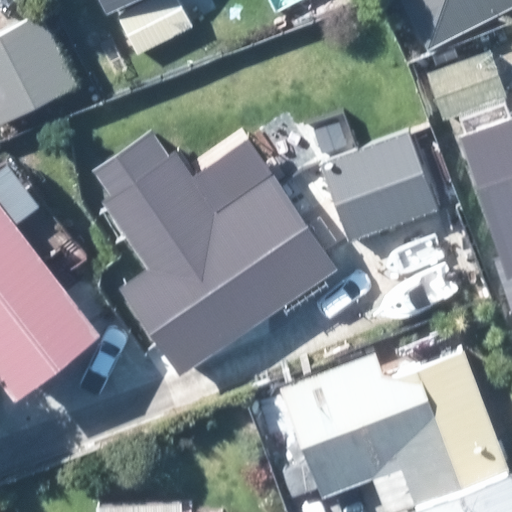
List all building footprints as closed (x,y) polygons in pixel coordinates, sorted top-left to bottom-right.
[(0,0),(0,12),(6,9),(19,0),(0,0)] [(94,0),(101,11),(120,0),(94,0)] [(410,0),(428,38),(511,0),(410,0)] [(0,115),(69,80),(35,12),(0,29),(0,115)] [(500,91),(495,78),(483,43),(421,66),(438,114),(493,94),(500,91)] [(511,107),(446,131),(511,314),(511,107)] [(398,123),(316,151),(345,233),(427,205),(398,123)] [(262,168),(208,205),(168,147),(96,196),(143,265),(114,285),(173,371),(328,264),(262,168)] [(0,182),(0,366),(15,386),(103,321),(0,182)] [(511,511),(511,501),(466,369),(458,346),(396,369),(378,375),(370,352),(281,385),(283,392),(314,481),(319,492),(396,465),(408,499),(397,504),(399,511),(511,511)]
